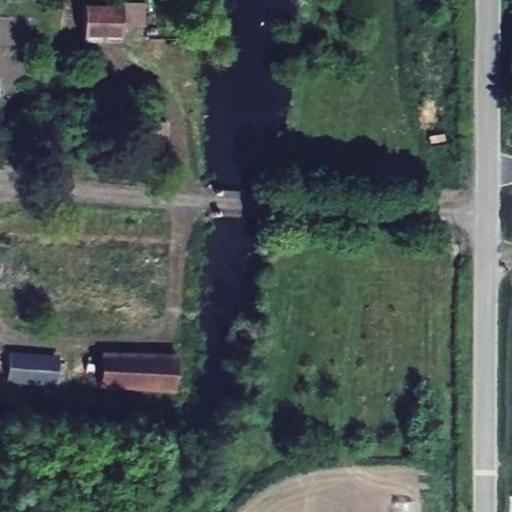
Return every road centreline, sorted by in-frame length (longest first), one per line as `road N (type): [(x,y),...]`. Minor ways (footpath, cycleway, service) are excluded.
road 1 (tertiary): [(484,511),(488,0)]
road 2 (unknown): [(0,185),(486,220)]
